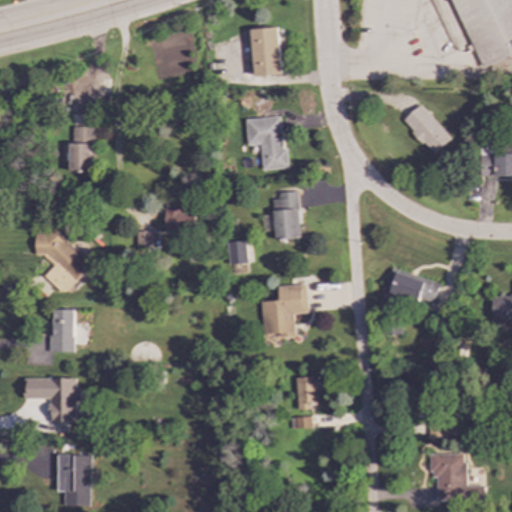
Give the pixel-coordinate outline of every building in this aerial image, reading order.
[(511,0),(450,0),(480,69),(511,55),(511,0)] [(251,30),(253,76),(281,75),(278,28),(251,30)] [(450,139),(419,104),(401,121),(432,155),(450,139)] [(288,169),(286,148),(282,149),(280,117),(245,119),(247,149),(259,148),(260,170),(288,169)] [(93,127),(72,127),(70,172),(92,172),(93,127)] [(511,176),(511,154),(492,154),(492,149),(479,149),(479,176),(511,176)] [(273,200),(274,239),(299,239),(297,192),(279,192),(279,199),(273,200)] [(164,230),(193,231),(194,210),(164,209),(164,230)] [(34,242),(38,247),(35,250),(53,266),(43,276),(62,295),(89,266),(49,227),(34,242)] [(150,231),(136,231),(136,247),(151,247),(150,231)] [(228,265),(246,264),(245,241),(227,242),(228,265)] [(432,306),(439,284),(391,268),(384,291),(432,306)] [(261,302),(263,335),(278,334),(278,337),(294,337),(293,314),(307,314),(306,285),(278,286),(278,301),(261,302)] [(511,296),(492,296),(491,319),(511,319),(511,296)] [(73,310),(53,310),(53,334),(49,334),(49,352),(73,353),(73,310)] [(318,407),(317,377),(296,378),(297,408),(318,407)] [(291,429),(311,428),(311,417),(290,418),(291,429)] [(429,422),(428,438),(445,438),(446,423),(429,422)] [(436,501),(484,501),(484,486),(465,486),(465,454),(429,454),(429,476),(436,476),(436,501)] [(90,455),(58,455),(57,492),(64,492),(64,506),(89,507),(90,455)]
